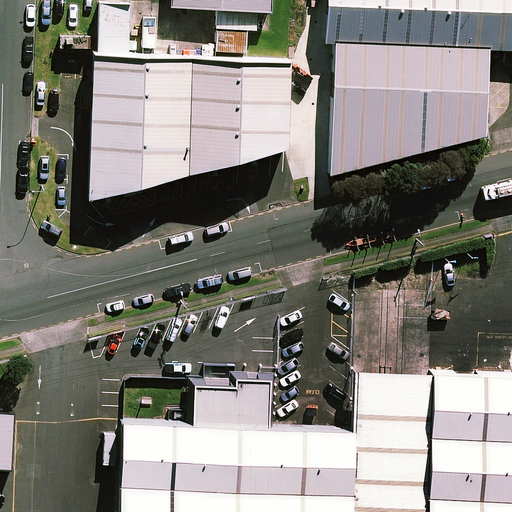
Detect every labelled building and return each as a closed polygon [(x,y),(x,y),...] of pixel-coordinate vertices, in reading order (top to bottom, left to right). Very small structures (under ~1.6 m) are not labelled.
[(511,0),(322,0),(321,42),(483,51),(511,52),(511,0)] [(483,51),(321,42),(328,178),(481,138),(483,51)] [(288,58),(91,49),(85,195),(123,185),(283,144),(288,58)] [(420,511),(424,366),(399,365),(383,365),(349,363),(347,419),(345,511),(420,511)] [(511,511),(511,369),(424,366),(420,511),(511,511)] [(345,511),(347,419),(124,412),(120,511),(345,511)]
